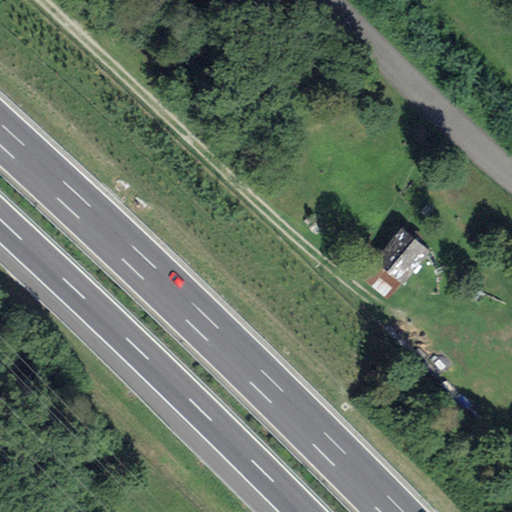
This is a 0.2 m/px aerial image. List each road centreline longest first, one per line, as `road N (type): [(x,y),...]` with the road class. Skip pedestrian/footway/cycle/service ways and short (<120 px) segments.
road 1 (motorway): [(390,511),(0,133)]
road 2 (track): [(42,0),(399,322)]
road 3 (motorway): [(0,225),(299,511)]
road 4 (tertiary): [(511,175),(335,0)]
